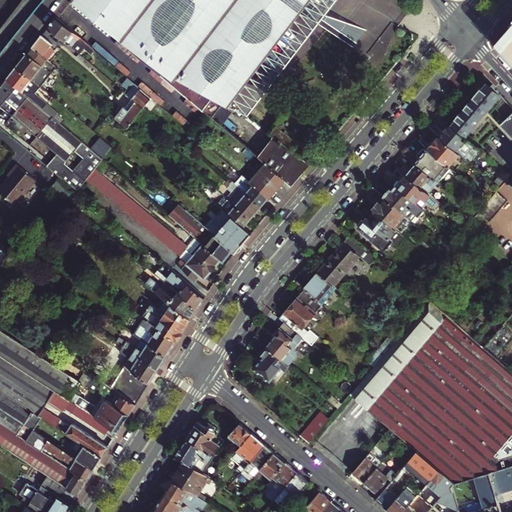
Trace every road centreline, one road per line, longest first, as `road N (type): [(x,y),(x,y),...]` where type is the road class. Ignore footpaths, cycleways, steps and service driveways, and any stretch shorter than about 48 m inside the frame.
road 1 (tertiary): [(459,21),(273,238),(188,360)]
road 2 (tertiary): [(204,373),(277,262),(473,37)]
road 3 (residential): [(204,373),(366,511)]
road 4 (tertiary): [(188,360),(91,511)]
road 5 (tertiary): [(114,511),(204,373)]
